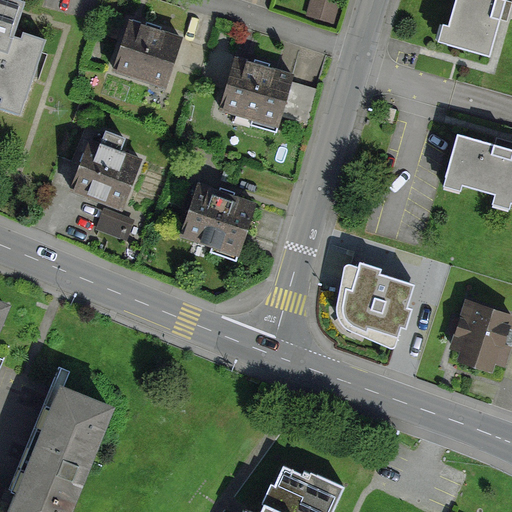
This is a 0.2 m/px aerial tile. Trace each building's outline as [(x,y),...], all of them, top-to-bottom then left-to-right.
[(0,0),(0,99),(2,100),(0,104),(0,108),(17,115),(44,42),(24,35),(21,43),(12,39),(25,5),(11,0),(0,0)] [(342,5),(327,0),(312,0),(306,19),(334,28),(342,5)] [(454,0),(448,22),(443,20),(437,39),(489,54),(504,0),(454,0)] [(177,40),(133,26),(119,70),(163,83),(177,40)] [(292,70),(234,52),(218,102),(252,114),(250,119),(273,127),(292,70)] [(511,200),(511,147),(457,131),(442,183),(459,188),(461,182),(496,192),(493,203),(510,207),(511,200)] [(121,205),(138,161),(91,144),(75,187),(121,205)] [(253,199),(195,180),(179,231),(213,242),(211,248),(234,255),(253,199)] [(408,308),(415,286),(381,276),(383,270),(361,263),(359,269),(346,265),(343,274),(339,293),(337,306),(337,315),(339,320),(344,327),(354,333),(379,345),(396,350),(402,329),(407,330),(413,310),(408,308)] [(462,348),(459,356),(492,367),(495,359),(505,362),(511,341),(506,340),(511,320),(511,310),(468,296),(461,316),(458,315),(453,330),(457,332),(452,345),(462,348)] [(0,342),(15,306),(0,299),(0,342)] [(78,511),(121,409),(66,386),(13,511),(78,511)] [(261,497),(255,511),(258,511),(327,511),(341,483),(309,468),(307,472),(281,460),(272,480),(266,478),(258,496),(261,497)]
